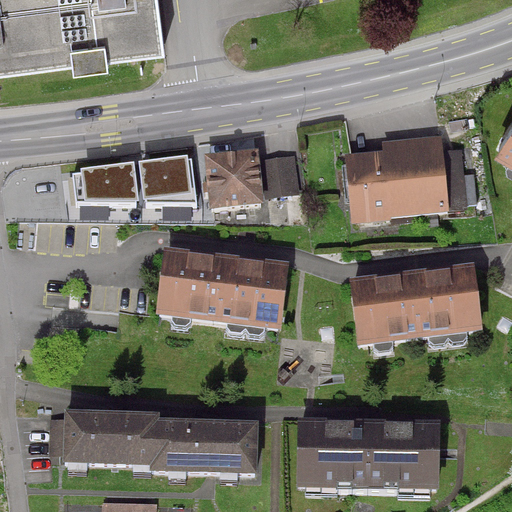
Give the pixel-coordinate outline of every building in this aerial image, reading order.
[(0,0),(0,78),(74,70),(74,78),(108,74),(107,67),(163,60),(156,0),(0,0)] [(511,126),(493,160),(511,170),(511,126)] [(382,149),(344,153),(351,225),(391,221),(390,217),(450,211),(444,151),(442,135),(381,141),(382,149)] [(258,148),(204,153),(210,208),(264,203),(258,148)] [(461,149),(444,151),(450,211),(467,209),(467,205),(476,204),(473,173),(464,174),(461,149)] [(191,154),(138,160),(144,201),(198,203),(191,154)] [(261,160),(265,199),(299,195),(294,156),(261,160)] [(138,201),(134,161),(72,169),(75,200),(138,201)] [(288,262),(163,248),(155,315),(280,330),(288,262)] [(475,262),(349,278),(358,346),(483,330),(475,262)] [(159,412),(65,409),(65,420),(63,457),(63,462),(150,465),(149,471),(258,474),(259,420),(159,417),(159,412)] [(440,420),(298,418),(297,487),(439,489),(440,420)] [(63,457),(65,420),(49,420),(49,457),(63,457)] [(156,511),(157,504),(101,503),(101,511),(156,511)]
